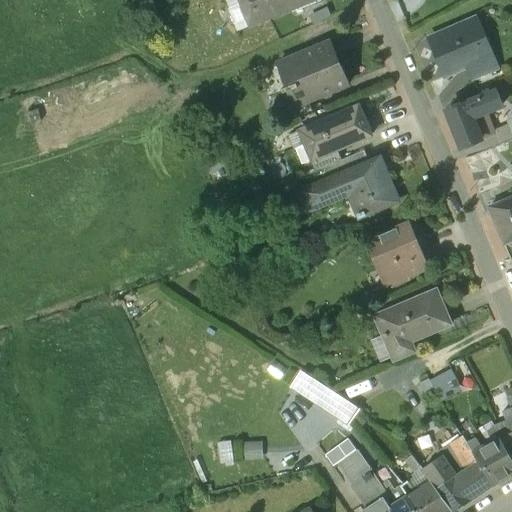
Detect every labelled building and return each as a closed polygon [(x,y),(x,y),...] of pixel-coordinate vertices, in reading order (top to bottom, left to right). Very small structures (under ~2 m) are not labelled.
[(238,0),(249,26),(291,9),(290,4),(300,0),(238,0)] [(471,22),(429,39),(444,74),(467,64),(486,57),(485,55),(471,22)] [(329,44),(279,64),(288,86),(282,89),(284,92),(290,89),(296,103),(293,104),(294,107),(309,101),(349,84),(342,67),(339,68),(329,44)] [(486,57),(467,64),(472,77),(496,67),(490,53),(485,55),(486,57)] [(495,91),(447,110),(461,148),(481,140),(480,138),(494,133),(486,113),(501,108),(495,91)] [(294,107),(274,115),(279,126),(314,112),(309,101),(294,107)] [(44,120),(54,117),(50,102),(40,104),(44,120)] [(358,108),(305,130),(310,142),(306,144),(312,160),(335,150),(359,141),(370,136),(358,108)] [(359,141),(335,150),(340,162),(363,152),(359,141)] [(340,162),(326,167),(331,178),(369,163),(365,151),(363,152),(340,162)] [(381,158),(376,160),(383,176),(387,174),(381,158)] [(331,178),(297,192),(305,213),(349,195),(353,193),(363,217),(399,203),(387,174),(383,176),(376,160),(369,163),(331,178)] [(273,167),(250,175),(255,189),(278,181),(273,167)] [(353,193),(349,195),(359,219),(363,217),(353,193)] [(511,199),(489,208),(503,244),(511,240),(511,199)] [(407,225),(367,242),(380,273),(384,272),(388,281),(384,283),(385,285),(391,283),(393,284),(405,279),(407,276),(425,268),(407,225)] [(436,291),(376,315),(394,359),(414,351),(409,337),(419,333),(420,336),(449,324),(436,291)] [(441,402),(462,390),(450,370),(429,382),(441,402)] [(359,409),(304,373),(295,387),(349,422),(359,409)] [(511,413),(504,416),(507,425),(495,430),(500,439),(506,449),(511,445),(511,428),(511,427),(511,426),(511,413)] [(485,447),(466,418),(462,421),(464,424),(458,428),(463,436),(474,453),(485,447)] [(463,436),(437,452),(440,457),(442,456),(456,476),(479,460),(474,453),(463,436)] [(335,468),(342,462),(357,450),(348,439),(326,457),(335,468)] [(485,447),(474,453),(479,460),(484,469),(493,484),(511,472),(511,459),(506,449),(500,439),(485,447)] [(242,445),(243,463),(264,462),(263,444),(242,445)] [(380,481),(357,450),(342,462),(373,504),(362,511),(391,511),(382,498),(387,495),(377,483),(380,481)] [(422,469),(412,456),(404,462),(417,475),(407,482),(414,494),(432,483),(422,469)] [(440,457),(422,469),(432,483),(452,511),(493,484),(484,469),(479,460),(456,476),(442,456),(440,457)] [(391,511),(416,511),(400,486),(404,484),(394,472),(380,481),(377,483),(387,495),(382,498),(391,511)] [(432,483),(414,494),(407,482),(404,484),(400,486),(416,511),(450,511),(452,511),(432,483)]
